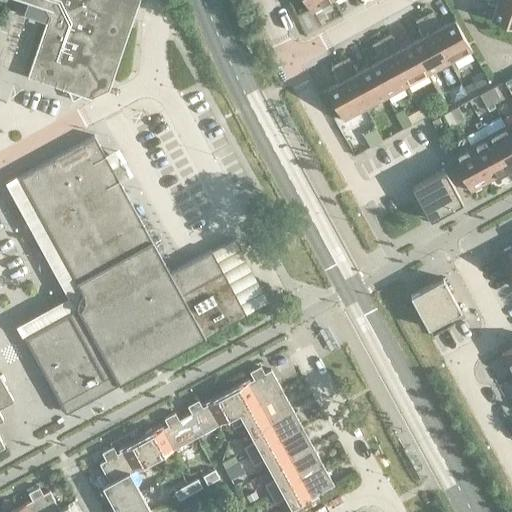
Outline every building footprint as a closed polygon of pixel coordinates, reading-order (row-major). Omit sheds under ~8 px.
[(26,0),(43,6),(48,16),(27,76),(69,91),(72,98),(80,95),(91,98),(108,90),(138,0),(26,0)] [(332,0),(303,0),(310,12),(332,0)] [(511,0),(484,0),(495,4),(491,18),(511,25),(511,0)] [(432,10),(423,15),(449,62),(471,50),(454,19),(440,26),(432,10)] [(449,62),(423,15),(414,20),(423,36),(411,42),(428,74),(449,62)] [(390,34),(381,38),(407,86),(428,74),(411,42),(398,49),(390,34)] [(407,86),(381,38),(373,43),(381,59),(369,65),(386,97),(407,86)] [(348,57),(339,61),(365,109),(386,97),(369,65),(356,72),(348,57)] [(365,109),(339,61),(330,66),(339,82),(325,89),(343,121),(365,109)] [(487,81),(481,68),(470,74),(477,87),(487,81)] [(500,99),(493,86),(486,90),(492,103),(500,99)] [(492,103),(486,90),(478,94),(485,106),(486,107),(492,103)] [(290,132),(296,129),(283,103),(277,107),(290,132)] [(464,118),(457,106),(449,110),(456,122),(464,118)] [(407,115),(403,109),(395,113),(403,128),(423,117),(419,109),(407,115)] [(456,122),(449,110),(442,114),(449,126),(456,122)] [(511,167),(511,138),(505,125),(487,135),(507,171),(511,167)] [(19,176),(20,179),(33,202),(30,212),(40,215),(82,292),(81,293),(79,296),(78,297),(77,300),(77,302),(77,303),(77,305),(77,308),(25,337),(66,412),(128,378),(129,378),(131,377),(160,361),(162,360),(162,359),(191,343),(192,344),(194,343),(194,342),(246,314),(246,313),(267,301),(232,238),(211,250),(211,249),(169,272),(164,263),(163,261),(115,174),(118,164),(108,161),(94,135),(19,176)] [(507,171),(487,135),(469,145),(488,181),(507,171)] [(488,181),(469,145),(450,155),(470,191),(488,181)] [(412,187),(429,220),(450,209),(452,203),(459,199),(461,203),(462,202),(444,170),(412,187)] [(511,246),(499,253),(511,276),(511,246)] [(460,310),(442,278),(441,278),(443,282),(436,286),(431,284),(410,296),(427,327),(460,310)] [(330,351),(339,346),(327,324),(318,329),(330,351)] [(511,347),(500,354),(511,376),(511,347)] [(253,379),(227,393),(238,412),(281,389),(271,369),(264,373),(260,365),(249,371),(253,379)] [(0,447),(4,446),(0,438),(0,421),(3,419),(0,413),(0,407),(13,400),(0,375),(0,447)] [(292,408),(281,389),(238,412),(239,413),(228,419),(233,427),(244,422),(250,431),(292,408)] [(239,413),(238,412),(227,393),(202,407),(198,400),(187,405),(191,413),(185,416),(196,436),(228,419),(239,413)] [(301,425),(292,408),(250,431),(254,440),(244,446),(249,455),(302,426),(301,425)] [(168,425),(142,439),(153,459),(196,436),(185,416),(179,419),(174,412),(164,418),(168,425)] [(312,445),(302,426),(249,455),(254,465),(264,459),(270,469),(312,445)] [(153,459),(142,439),(116,453),(112,446),(102,452),(106,459),(99,462),(109,481),(110,482),(129,471),(130,472),(153,459)] [(323,464),(312,445),(270,469),(275,478),(264,484),(269,494),(323,464)] [(420,480),(427,476),(410,445),(403,449),(420,480)] [(226,468),(232,479),(243,473),(237,463),(226,468)] [(334,484),(323,464),(269,494),(274,502),(285,497),(291,507),(334,484)] [(203,475),(207,484),(219,477),(215,469),(203,475)] [(110,482),(109,481),(102,485),(113,505),(140,491),(130,472),(129,471),(110,482)] [(197,478),(186,484),(190,493),(202,486),(197,478)] [(190,493),(186,484),(174,491),(178,499),(190,493)] [(32,499),(7,511),(55,511),(60,509),(60,508),(49,490),(43,493),(39,486),(28,492),(32,499)] [(246,495),(249,501),(258,496),(255,490),(246,495)] [(145,511),(150,509),(140,491),(113,505),(116,511),(145,511)]
